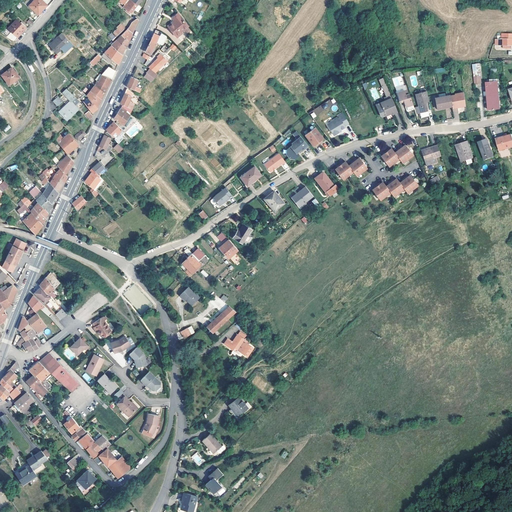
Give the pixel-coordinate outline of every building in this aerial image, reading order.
[(46,5),(40,0),(33,0),(29,5),(38,14),(41,10),(46,5)] [(141,7),(138,4),(132,0),(121,0),(120,2),(125,5),(124,7),(126,9),(125,10),(129,14),(130,12),(131,13),(132,12),(134,9),(138,12),(141,7)] [(167,26),(172,32),(183,19),(177,12),(171,16),(174,20),(167,26)] [(124,37),(128,41),(131,34),(138,20),(137,18),(132,22),(127,26),(122,32),(121,33),(121,34),(124,37)] [(25,27),(16,19),(8,28),(11,31),(6,36),(13,40),(21,32),(25,27)] [(183,19),(172,32),(175,35),(187,25),(183,19)] [(116,26),(117,27),(120,30),(125,26),(120,22),(116,26)] [(69,41),(60,33),(48,47),(55,54),(69,41)] [(501,36),(497,36),(497,39),(495,39),(496,45),(511,44),(511,33),(501,33),(501,36)] [(127,43),(128,41),(124,37),(121,34),(118,37),(117,38),(125,47),(127,43)] [(162,37),(159,35),(159,36),(153,34),(152,36),(150,40),(156,43),(155,44),(157,44),(157,43),(161,44),(164,40),(161,38),(162,37)] [(123,51),(125,47),(117,38),(111,44),(111,45),(113,46),(121,53),(122,52),(123,51)] [(156,43),(150,40),(148,46),(145,51),(151,54),(151,52),(152,50),(155,44),(156,43)] [(169,47),(166,44),(163,47),(161,50),(164,52),(169,47)] [(113,46),(111,45),(109,47),(108,47),(102,55),(109,62),(112,58),(118,63),(120,59),(122,54),(121,53),(113,46)] [(100,56),(97,53),(94,56),(89,62),(91,63),(92,65),(100,56)] [(149,68),(155,72),(168,60),(160,54),(157,57),(158,58),(148,67),(149,68)] [(477,76),(475,63),(472,64),(474,84),(481,83),(480,76),(477,76)] [(106,76),(111,78),(114,70),(108,66),(101,74),(106,76)] [(12,69),(11,67),(4,73),(2,75),(9,85),(18,77),(16,73),(12,69)] [(155,72),(149,68),(146,72),(146,73),(144,76),(151,81),(156,74),(155,72)] [(96,81),(94,85),(99,89),(104,92),(107,87),(111,78),(106,76),(101,74),(100,75),(98,81),(96,81)] [(138,79),(131,76),(126,86),(127,86),(139,92),(142,86),(136,83),(138,79)] [(383,79),(379,81),(385,96),(389,94),(383,79)] [(99,89),(94,85),(91,81),(86,87),(89,90),(101,98),(104,92),(99,89)] [(487,96),(498,95),(497,82),(485,82),(487,96)] [(85,95),(96,107),(100,100),(101,98),(89,90),(86,87),(83,90),(86,94),(85,95)] [(67,98),(67,99),(72,95),(66,88),(62,92),(67,98)] [(140,99),(127,88),(125,92),(132,96),(131,97),(137,102),(140,99)] [(408,93),(405,94),(403,89),(396,92),(399,101),(404,100),(406,106),(411,104),(412,104),(408,93)] [(428,100),(425,91),(415,94),(421,117),(428,115),(424,101),(428,100)] [(132,96),(125,92),(123,97),(120,103),(122,104),(131,108),(134,103),(129,100),(131,97),(132,96)] [(450,95),(452,105),(452,108),(457,107),(465,106),(463,92),(454,94),(455,94),(450,95)] [(97,107),(96,107),(85,95),(84,94),(82,96),(82,95),(79,98),(83,102),(82,103),(92,112),(93,111),(97,107)] [(395,108),(389,94),(385,96),(378,99),(373,101),(378,112),(379,113),(383,111),(388,109),(390,108),(391,110),(395,108)] [(78,102),(72,95),(67,99),(69,101),(59,112),(66,120),(77,109),(74,105),(78,102)] [(436,109),(452,105),(450,95),(434,98),(436,109)] [(500,109),(498,95),(487,96),(488,110),(500,109)] [(62,101),(57,96),(52,100),(56,105),(62,101)] [(324,110),(333,104),(330,99),(321,105),(324,110)] [(122,104),(122,105),(127,110),(130,112),(131,108),(122,104)] [(127,110),(122,105),(117,113),(114,117),(123,124),(130,114),(126,112),(127,110)] [(309,112),(313,118),(324,111),(321,105),(309,112)] [(338,117),(334,119),(341,128),(344,126),(343,125),(348,123),(342,112),(337,115),(338,117)] [(340,129),(341,128),(334,119),(326,124),(333,135),(337,132),(337,131),(340,129)] [(122,129),(113,121),(109,125),(106,129),(114,137),(122,129)] [(322,138),(314,127),(304,135),(312,146),(315,144),(316,143),(317,144),(320,142),(319,141),(320,140),(322,138)] [(83,130),(81,130),(75,134),(75,137),(77,139),(85,133),(83,130)] [(63,138),(58,132),(53,137),(64,149),(67,154),(75,147),(79,144),(69,132),(63,138)] [(111,138),(104,134),(101,140),(96,149),(99,150),(100,147),(109,151),(111,147),(107,145),(111,138)] [(511,146),(511,135),(496,139),(500,151),(511,146)] [(308,146),(300,136),(297,139),(291,143),(292,145),(286,149),(287,150),(287,153),(286,154),(289,158),(290,158),(293,158),(294,159),(298,156),(295,153),(301,149),(302,150),(308,146)] [(473,156),(467,140),(457,144),(460,154),(459,154),(461,160),(473,156)] [(493,156),(488,142),(479,146),(484,158),(490,156),(490,158),(493,156)] [(117,143),(113,147),(118,152),(122,148),(117,143)] [(402,163),(403,163),(413,155),(405,145),(401,147),(400,148),(399,147),(397,148),(398,149),(397,150),(394,152),(391,148),(388,150),(387,151),(386,151),(384,152),(385,153),(383,154),(381,156),(389,167),(399,159),(402,163)] [(441,156),(437,145),(421,150),(426,165),(436,161),(435,158),(441,156)] [(58,165),(58,166),(65,174),(67,171),(74,161),(68,155),(58,165)] [(279,155),(264,166),(270,174),(281,165),(282,166),(286,164),(279,155)] [(352,170),(353,172),(356,176),(367,168),(358,157),(355,160),(354,161),(353,160),(351,161),(352,162),(351,163),(348,165),(352,170)] [(211,161),(214,167),(219,163),(216,158),(211,161)] [(92,168),(96,172),(97,173),(104,167),(103,166),(99,161),(92,168)] [(342,180),(353,172),(352,170),(348,165),(345,161),(342,164),(340,165),(339,164),(337,165),(338,166),(337,167),(334,169),(342,180)] [(57,173),(65,181),(65,179),(67,176),(65,174),(58,166),(56,169),(58,171),(57,173)] [(261,175),(254,166),(240,176),(247,185),(261,175)] [(61,187),(65,181),(57,173),(51,180),(49,178),(50,177),(50,176),(55,171),(52,167),(51,168),(46,172),(45,171),(43,172),(46,176),(52,185),(55,188),(58,191),(61,187)] [(94,174),(96,172),(92,168),(90,171),(92,172),(85,181),(94,188),(100,179),(94,174)] [(333,185),(322,172),(314,178),(325,191),(327,190),(330,194),(337,188),(334,184),(333,185)] [(413,190),(415,188),(418,185),(410,175),(409,175),(407,177),(406,178),(405,177),(404,178),(413,190)] [(46,189),(43,193),(52,202),(56,195),(57,194),(59,192),(58,191),(55,188),(52,185),(46,176),(41,181),(44,184),(43,186),(46,189)] [(404,189),(399,183),(396,178),(394,180),(392,181),(391,180),(390,181),(399,193),(404,189)] [(399,183),(404,189),(408,193),(413,190),(404,178),(403,179),(403,180),(402,181),(399,183)] [(4,181),(0,183),(0,189),(2,191),(8,186),(4,181)] [(399,193),(390,181),(389,182),(389,183),(388,184),(386,186),(390,192),(394,197),(399,193)] [(376,185),(385,196),(390,192),(386,186),(382,182),(380,183),(378,185),(378,184),(376,185)] [(41,190),(36,185),(33,188),(34,189),(32,191),(35,195),(41,190)] [(380,200),(385,196),(376,185),(375,186),(376,186),(374,187),(372,189),(380,200)] [(231,194),(225,187),(215,194),(213,197),(219,204),(223,201),(224,201),(229,198),(228,196),(231,194)] [(312,196),(305,187),(292,198),(298,207),(312,196)] [(284,204),(274,191),(264,199),(271,207),(273,206),(276,210),(284,204)] [(36,199),(39,202),(48,212),(49,209),(52,203),(52,202),(43,193),(36,199)] [(85,200),(81,195),(72,203),(77,207),(85,200)] [(22,201),(26,206),(31,202),(26,196),(22,201)] [(39,229),(43,224),(31,211),(26,206),(22,201),(18,203),(20,206),(16,209),(19,213),(24,208),(29,213),(22,220),(27,225),(35,233),(39,229)] [(43,224),(46,217),(48,212),(39,202),(31,211),(43,224)] [(207,216),(202,210),(199,213),(203,219),(207,216)] [(251,230),(244,226),(240,233),(238,231),(233,238),(242,244),(251,230)] [(221,242),(226,237),(222,232),(217,236),(221,242)] [(26,242),(16,238),(13,244),(9,243),(6,248),(10,250),(2,266),(12,271),(15,264),(16,264),(17,263),(23,250),(22,250),(26,242)] [(237,249),(229,239),(219,247),(228,258),(237,249)] [(199,247),(192,253),(199,260),(199,261),(206,255),(199,247)] [(201,265),(192,256),(188,259),(187,258),(182,263),(188,269),(185,271),(189,276),(201,265)] [(41,286),(51,296),(53,299),(55,296),(51,291),(58,284),(49,273),(45,277),(41,283),(39,284),(41,286)] [(7,288),(2,291),(10,304),(17,289),(12,285),(7,288)] [(44,302),(51,296),(41,286),(34,292),(44,302)] [(190,305),(195,301),(198,298),(193,292),(192,292),(187,287),(183,290),(179,294),(184,300),(185,299),(187,300),(186,301),(190,305)] [(2,291),(1,288),(0,288),(0,302),(0,303),(4,308),(5,307),(10,304),(2,291)] [(40,302),(33,295),(32,296),(28,302),(35,311),(39,308),(41,306),(45,311),(47,309),(40,302)] [(9,317),(4,308),(0,303),(0,302),(0,322),(4,320),(9,317)] [(230,306),(226,309),(207,327),(212,333),(232,315),(236,312),(231,307),(230,306)] [(66,313),(62,308),(55,314),(60,320),(66,313)] [(31,328),(35,334),(46,326),(36,313),(26,320),(27,322),(31,328)] [(25,324),(27,322),(26,320),(23,315),(18,329),(19,330),(20,330),(23,327),(24,325),(25,324)] [(106,319),(104,316),(103,317),(102,317),(92,323),(94,326),(93,327),(95,331),(98,329),(99,331),(97,332),(100,335),(101,334),(104,337),(109,334),(108,334),(111,332),(103,321),(106,319)] [(31,328),(27,322),(25,324),(24,325),(26,327),(25,329),(31,337),(34,341),(36,340),(33,336),(35,334),(31,328)] [(181,330),(184,337),(191,333),(190,331),(188,327),(181,330)] [(25,339),(24,340),(23,342),(24,343),(23,343),(28,351),(32,349),(34,348),(28,339),(31,337),(25,329),(20,332),(21,334),(25,339)] [(238,335),(237,334),(232,341),(227,338),(223,344),(232,350),(233,348),(247,357),(253,348),(246,343),(242,341),(244,339),(246,336),(240,332),(238,335)] [(89,347),(79,336),(75,339),(77,341),(70,347),(77,354),(84,348),(86,350),(89,347)] [(131,344),(125,336),(119,341),(111,342),(114,352),(124,350),(131,344)] [(37,339),(36,340),(34,341),(31,337),(28,339),(34,348),(37,347),(41,345),(37,339)] [(23,342),(24,340),(22,338),(16,344),(18,346),(23,342)] [(144,354),(137,347),(129,354),(134,359),(135,367),(146,365),(144,354)] [(103,359),(93,354),(85,370),(96,375),(100,367),(99,367),(103,359)] [(54,357),(44,366),(49,372),(49,371),(60,380),(65,385),(71,391),(79,384),(69,373),(54,357)] [(2,378),(9,384),(11,381),(16,375),(15,374),(13,371),(18,366),(17,364),(15,361),(12,365),(6,372),(7,373),(2,378)] [(57,393),(65,385),(60,380),(49,371),(49,372),(44,366),(39,361),(33,366),(28,370),(33,374),(46,388),(47,390),(52,386),(57,393)] [(150,373),(149,371),(140,379),(146,385),(147,384),(149,386),(153,390),(155,390),(160,385),(160,383),(155,377),(152,374),(150,373)] [(85,373),(82,377),(88,382),(91,378),(85,373)] [(110,380),(104,373),(97,380),(110,394),(118,386),(111,379),(110,380)] [(46,388),(33,374),(29,378),(26,381),(36,392),(37,393),(38,392),(42,395),(48,390),(46,388)] [(9,384),(2,378),(1,379),(0,381),(0,382),(1,384),(10,392),(14,388),(9,384)] [(20,383),(20,378),(14,384),(11,381),(9,384),(14,388),(20,383)] [(20,383),(14,388),(10,392),(8,394),(12,398),(20,392),(18,389),(22,385),(20,383)] [(0,388),(7,395),(8,394),(10,392),(1,384),(0,384),(0,388)] [(120,389),(114,395),(117,398),(123,392),(120,389)] [(21,410),(28,404),(33,400),(30,396),(26,392),(15,402),(15,403),(13,405),(19,412),(21,410)] [(239,397),(237,393),(226,401),(229,404),(239,397)] [(132,404),(124,396),(116,404),(128,416),(137,408),(133,403),(132,404)] [(248,408),(239,397),(229,404),(234,411),(233,412),(236,417),(248,408)] [(32,409),(28,404),(21,410),(26,415),(32,409)] [(9,420),(5,413),(0,416),(5,423),(9,420)] [(158,415),(148,413),(146,421),(142,429),(152,433),(156,425),(158,415)] [(41,419),(38,415),(32,419),(31,421),(32,422),(35,425),(39,421),(41,419)] [(79,426),(72,417),(67,420),(63,423),(71,433),(79,426)] [(86,431),(82,427),(70,436),(74,440),(86,431)] [(86,448),(95,441),(87,433),(75,442),(77,444),(81,448),(84,446),(86,448)] [(221,447),(210,434),(202,440),(213,454),(216,451),(218,454),(220,454),(225,449),(225,448),(223,446),(221,447)] [(102,435),(95,441),(102,450),(112,441),(116,438),(113,435),(106,440),(102,435)] [(93,457),(102,450),(95,441),(86,448),(90,453),(93,457)] [(116,460),(106,448),(98,455),(107,466),(108,466),(110,469),(116,477),(115,478),(113,477),(112,479),(116,483),(118,480),(117,478),(132,466),(130,464),(129,465),(128,465),(126,463),(125,464),(122,461),(124,459),(121,456),(118,458),(121,461),(119,463),(116,460)] [(27,461),(29,464),(33,469),(41,464),(40,463),(47,458),(41,450),(34,455),(35,456),(27,461)] [(199,466),(205,461),(197,452),(191,457),(199,466)] [(78,463),(73,457),(66,462),(71,468),(78,463)] [(22,484),(36,475),(33,469),(29,464),(15,473),(22,484)] [(210,479),(205,484),(213,493),(221,486),(215,480),(222,473),(217,468),(207,476),(210,479)] [(95,479),(87,470),(77,479),(85,488),(95,479)] [(196,496),(182,493),(180,502),(182,502),(181,509),(193,511),(196,496)]
